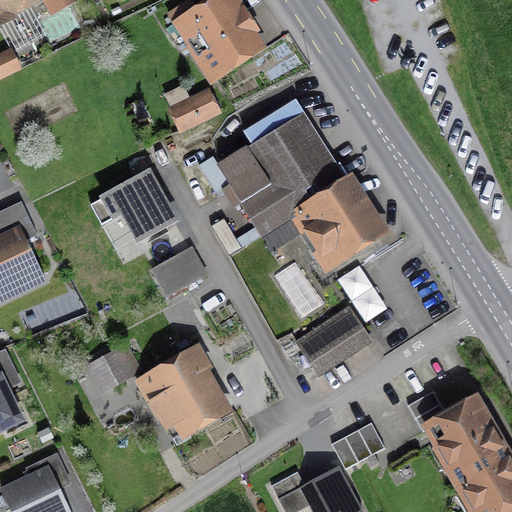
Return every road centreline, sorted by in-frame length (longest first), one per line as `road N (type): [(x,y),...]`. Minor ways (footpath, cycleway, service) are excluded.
road 1 (unclassified): [(167,511),(493,307)]
road 2 (primary): [(493,307),(294,0)]
